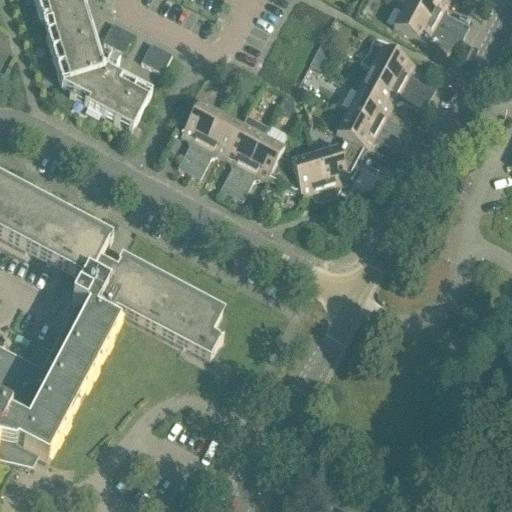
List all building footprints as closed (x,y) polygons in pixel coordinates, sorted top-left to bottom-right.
[(31,0),(61,93),(71,98),(69,103),(132,136),(151,99),(112,78),(118,68),(117,65),(113,62),(110,63),(104,73),(105,74),(105,76),(100,77),(76,0),(31,0)] [(448,10),(430,0),(411,0),(404,13),(462,44),(468,33),(447,22),(445,15),(448,10)] [(430,0),(448,10),(452,2),(457,0),(480,12),(485,1),(482,0),(430,0)] [(424,53),(428,45),(435,43),(457,54),(462,44),(404,13),(392,35),(424,53)] [(120,33),(113,29),(108,38),(115,42),(120,33)] [(127,36),(120,33),(115,42),(122,46),(127,36)] [(134,40),(127,36),(122,46),(129,50),(134,40)] [(115,42),(108,38),(103,47),(110,51),(115,42)] [(122,46),(115,42),(110,51),(117,55),(122,46)] [(129,50),(122,46),(117,55),(124,59),(129,50)] [(358,70),(369,76),(370,76),(428,107),(434,97),(411,85),(410,79),(413,73),(396,64),(398,60),(396,58),(394,55),(391,53),(387,50),(382,48),(378,46),(373,46),(371,46),(368,59),(358,70)] [(158,53),(151,49),(146,58),(153,62),(158,53)] [(165,57),(158,53),(153,62),(160,66),(165,57)] [(172,61),(165,57),(160,66),(167,70),(172,61)] [(153,62),(146,58),(141,68),(148,71),(153,62)] [(160,66),(153,62),(148,71),(155,75),(160,66)] [(167,70),(160,66),(155,75),(162,79),(167,70)] [(391,114),(394,109),(400,107),(422,118),(428,107),(370,76),(369,76),(359,97),(391,114)] [(188,153),(177,174),(188,180),(218,122),(213,119),(221,103),(208,95),(206,99),(198,95),(189,112),(195,115),(181,143),(186,146),(188,153)] [(391,114),(359,97),(347,118),(406,149),(412,138),(389,127),(388,121),(391,114)] [(291,105),(284,101),(277,113),(289,119),(294,112),(291,105)] [(368,158),(372,151),(378,149),(400,161),(406,149),(347,118),(335,140),(342,145),(343,143),(366,156),(366,157),(368,158)] [(218,122),(188,180),(198,186),(210,165),(216,162),(223,165),(240,133),(218,122)] [(229,168),(230,174),(219,196),(230,202),(261,144),(267,133),(246,122),(240,133),(223,165),(229,168)] [(342,145),(336,154),(314,161),(328,207),(333,206),(340,194),(340,192),(347,190),(345,184),(352,182),(366,157),(366,156),(343,143),(342,145)] [(283,156),(261,144),(230,202),(241,207),(252,186),(259,185),(265,188),(266,186),(278,162),(280,163),(283,156)] [(308,202),(308,204),(311,203),(321,209),(328,207),(314,161),(290,168),(280,163),(278,162),(266,186),(293,200),(298,199),(299,204),(308,202)] [(118,332),(108,327),(113,317),(208,366),(216,350),(221,346),(220,345),(219,347),(216,343),(209,340),(221,319),(207,311),(208,310),(184,297),(183,299),(157,285),(158,284),(134,271),(134,272),(120,265),(117,270),(101,261),(109,247),(0,188),(0,244),(81,287),(71,307),(75,310),(63,334),(105,357),(118,332)] [(0,466),(19,471),(27,473),(34,461),(45,468),(105,357),(63,334),(41,375),(0,353),(0,466)]
